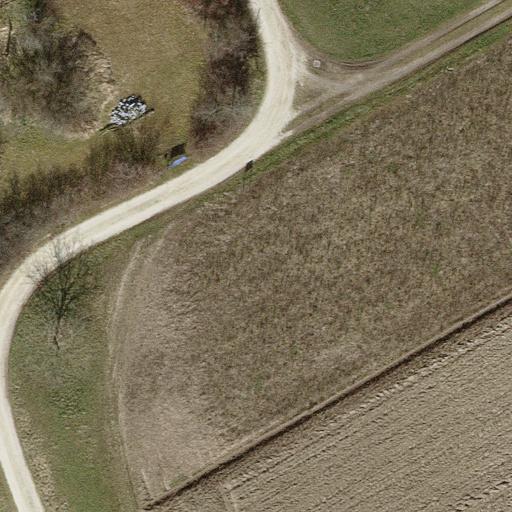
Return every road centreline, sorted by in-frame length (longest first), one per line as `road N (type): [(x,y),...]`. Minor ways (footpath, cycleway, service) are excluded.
road 1 (track): [(0,306),(48,258),(305,116)]
road 2 (track): [(305,116),(511,4)]
road 3 (track): [(305,116),(255,0)]
